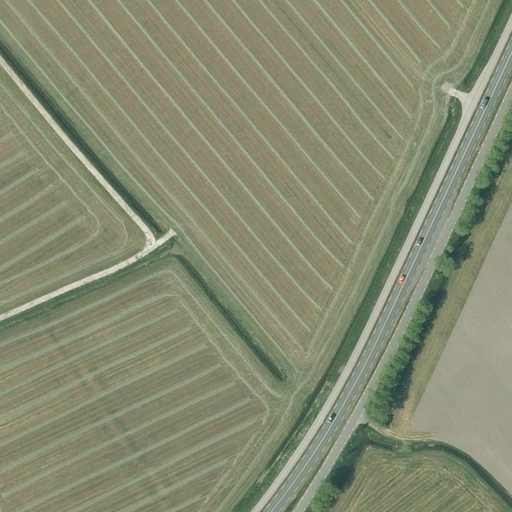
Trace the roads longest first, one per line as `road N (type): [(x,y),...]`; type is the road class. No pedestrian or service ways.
road 1 (unclassified): [(255,511),(357,350),(511,20)]
road 2 (primary): [(270,511),(350,392),(511,51)]
road 3 (unclassified): [(298,511),(390,351),(511,91)]
